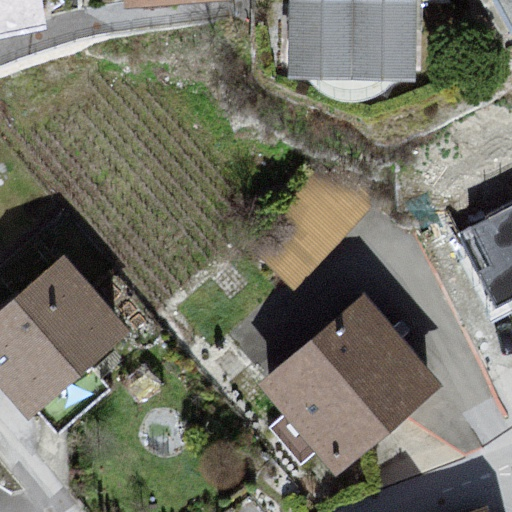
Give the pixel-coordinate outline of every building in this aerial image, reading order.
[(26,0),(0,0),(0,32),(30,26),(26,0)] [(414,0),(288,0),(287,71),(413,74),(414,0)] [(511,0),(498,0),(511,24),(511,0)] [(511,207),(455,234),(494,314),(511,305),(511,207)] [(62,251),(0,304),(0,383),(30,415),(124,326),(62,251)] [(351,292),(243,379),(319,477),(426,383),(351,292)]
